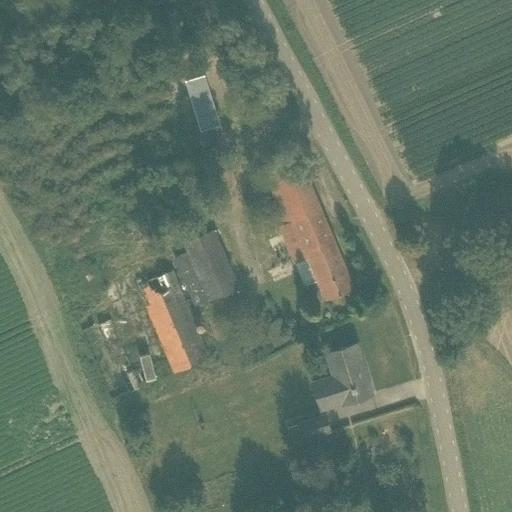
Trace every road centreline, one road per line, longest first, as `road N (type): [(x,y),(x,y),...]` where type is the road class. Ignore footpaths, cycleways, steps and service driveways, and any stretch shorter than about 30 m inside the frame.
road 1 (tertiary): [(450,511),(393,276),(359,196),(247,0)]
road 2 (track): [(511,378),(411,272),(393,276)]
